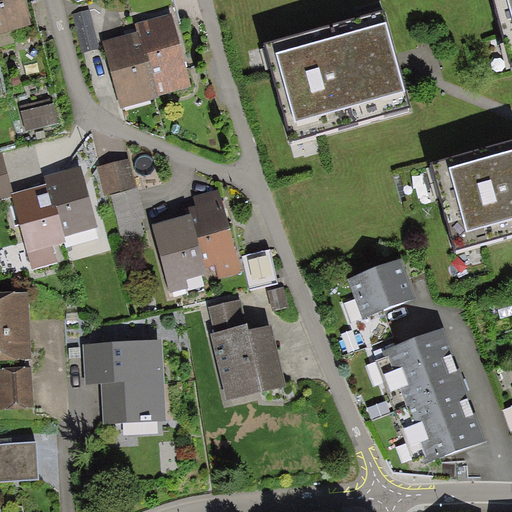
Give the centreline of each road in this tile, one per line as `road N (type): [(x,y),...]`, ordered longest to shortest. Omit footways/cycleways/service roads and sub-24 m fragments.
road 1 (residential): [(256,175),(382,496)]
road 2 (residential): [(256,175),(229,174),(100,118),(84,104),(56,0)]
road 3 (residential): [(382,496),(192,511)]
road 4 (residential): [(202,0),(256,175)]
road 5 (residential): [(511,493),(382,496)]
